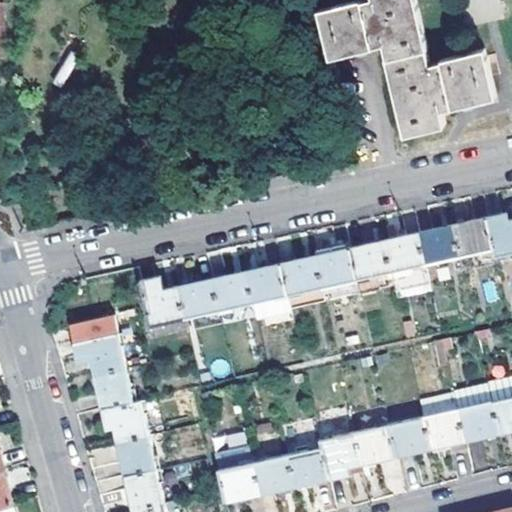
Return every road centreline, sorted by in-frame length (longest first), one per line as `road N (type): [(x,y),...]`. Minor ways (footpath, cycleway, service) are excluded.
road 1 (residential): [(2,268),(511,160)]
road 2 (residential): [(2,268),(76,511)]
